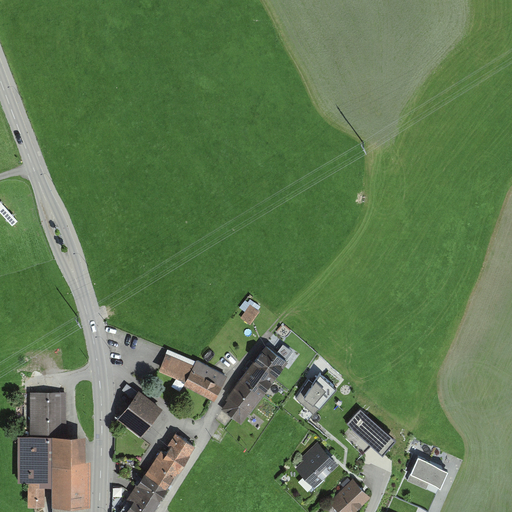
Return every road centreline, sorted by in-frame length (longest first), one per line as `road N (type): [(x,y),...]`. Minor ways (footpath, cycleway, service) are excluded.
road 1 (tertiary): [(99,511),(100,381),(84,301)]
road 2 (residential): [(160,511),(257,346)]
road 3 (tertiary): [(33,167),(84,301)]
